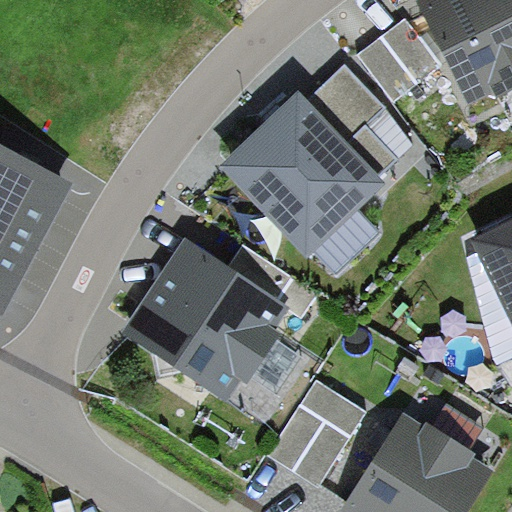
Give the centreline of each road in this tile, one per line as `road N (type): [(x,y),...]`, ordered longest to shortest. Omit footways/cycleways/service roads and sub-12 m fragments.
road 1 (unclassified): [(303,0),(209,82),(79,281),(9,410)]
road 2 (residential): [(9,410),(159,511)]
